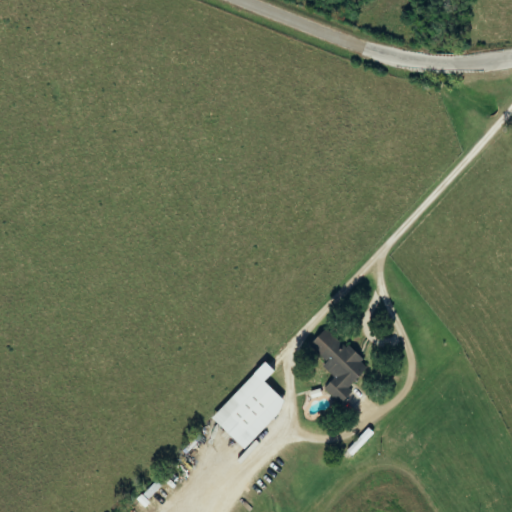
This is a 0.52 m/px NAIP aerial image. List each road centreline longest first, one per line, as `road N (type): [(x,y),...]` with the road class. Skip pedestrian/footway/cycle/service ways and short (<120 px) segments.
road 1 (residential): [(511,100),(380,249),(376,282),(409,344),(410,377),(385,406),(371,404),(355,386)]
road 2 (residential): [(254,0),(387,51),(511,51)]
